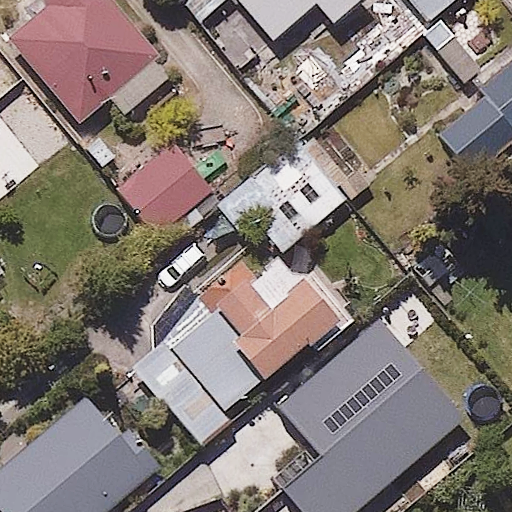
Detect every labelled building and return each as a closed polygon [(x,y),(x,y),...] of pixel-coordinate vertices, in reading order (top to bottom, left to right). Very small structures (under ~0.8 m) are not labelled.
[(110,92),(124,110),(174,69),(116,0),(15,0),(0,13),(0,24),(78,119),(110,92)] [(319,1),(342,27),(372,1),(370,0),(212,0),(258,53),(319,1)] [(409,0),(420,13),(435,0),(409,0)] [(511,40),(470,76),(483,91),(441,127),(476,168),(511,136),(511,40)] [(258,218),(281,248),(347,196),(296,131),(211,198),(239,233),(258,218)] [(170,134),(111,178),(151,231),(210,186),(170,134)] [(263,366),(328,310),(283,258),(262,275),(239,249),(203,280),(242,324),(233,332),(263,366)] [(169,346),(137,375),(197,440),(228,412),(221,404),(256,372),(196,307),(162,339),(169,346)] [(99,511),(160,460),(126,419),(118,426),(85,388),(0,460),(0,508),(2,511),(99,511)] [(186,511),(179,502),(166,511),(186,511)]
